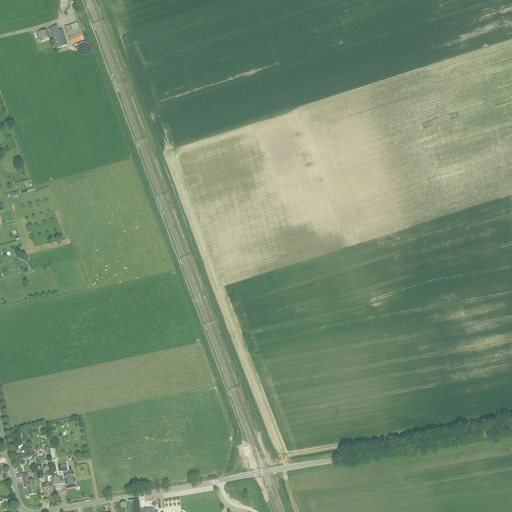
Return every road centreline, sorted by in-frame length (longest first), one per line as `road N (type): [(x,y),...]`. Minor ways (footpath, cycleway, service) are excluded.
road 1 (residential): [(511,449),(325,482),(287,468)]
road 2 (unclassified): [(37,511),(213,481)]
